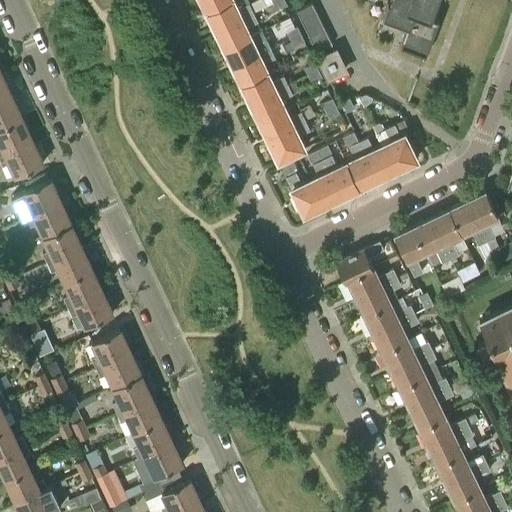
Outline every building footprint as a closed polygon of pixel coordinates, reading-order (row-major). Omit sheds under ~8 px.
[(201,0),(206,9),(224,0),(201,0)] [(224,0),(206,9),(215,29),(253,11),(247,0),(224,0)] [(287,4),(285,0),(275,0),(273,1),(253,11),(257,18),(287,4)] [(389,0),(387,0),(381,19),(406,29),(400,44),(426,54),(439,18),(431,16),(436,0),(389,0)] [(331,42),(311,1),(296,8),(316,50),(331,42)] [(215,29),(224,47),(250,35),(246,26),(258,20),(257,18),(253,11),(215,29)] [(287,30),(290,38),(301,32),(297,25),(287,30)] [(271,47),(266,38),(262,29),(250,35),(224,47),(233,65),(271,47)] [(305,40),(301,32),(290,38),(294,45),(305,40)] [(282,44),(286,51),(294,47),(290,40),(282,44)] [(233,65),(241,83),(267,71),(263,62),(275,56),(271,47),(233,65)] [(335,50),(320,57),(329,76),(344,69),(335,50)] [(315,61),(314,61),(304,66),(308,74),(319,69),(315,61)] [(312,81),(322,76),(319,69),(308,74),(312,81)] [(0,99),(13,94),(3,71),(0,72),(0,99)] [(250,101),(288,83),(283,74),(271,79),(267,71),(241,83),(250,101)] [(250,101),(259,119),(285,107),(280,98),(292,92),(288,83),(250,101)] [(0,127),(24,116),(13,94),(0,99),(0,127)] [(336,104),(332,96),(322,102),(325,109),(336,104)] [(341,100),(346,110),(354,107),(349,96),(341,100)] [(329,117),(339,111),(336,104),(325,109),(329,117)] [(267,137),(305,119),(313,115),(309,106),(301,110),(289,115),(285,107),(259,119),(267,137)] [(0,154),(34,139),(24,116),(0,127),(0,154)] [(278,159),(304,147),(298,134),(310,128),(305,119),(267,137),(278,159)] [(416,158),(411,148),(404,132),(401,134),(395,122),(385,127),(390,139),(382,143),(394,169),(416,158)] [(354,130),(343,135),(346,143),(357,137),(354,130)] [(394,169),(382,143),(373,147),(367,135),(358,140),(376,177),(394,169)] [(34,139),(0,154),(0,159),(2,165),(7,162),(14,176),(45,162),(34,139)] [(359,186),(376,177),(358,140),(348,145),(354,156),(346,161),(359,186)] [(327,143),(317,148),(321,156),(331,151),(327,143)] [(310,161),(321,156),(317,148),(307,153),(310,161)] [(322,158),(341,195),(359,186),(346,161),(337,165),(332,153),(322,158)] [(310,178),(323,203),(341,195),(322,158),(313,162),(319,174),(310,178)] [(293,160),(281,165),(285,173),(296,168),(293,160)] [(323,203),(310,178),(302,182),(296,170),(286,175),(304,213),(323,203)] [(62,199),(51,176),(13,194),(23,217),(26,216),(62,199)] [(498,215),(485,188),(466,197),(486,239),(494,235),(487,221),(498,215)] [(466,197),(448,206),(461,233),(472,228),(478,243),(486,239),(466,197)] [(62,199),(26,216),(30,225),(35,223),(41,236),(73,221),(62,199)] [(451,238),(461,233),(448,206),(430,215),(450,256),(458,253),(451,238)] [(430,215),(412,224),(425,251),(436,246),(443,260),(450,256),(430,215)] [(47,261),(83,244),(73,221),(41,236),(47,249),(42,251),(47,261)] [(412,224),(393,233),(407,260),(414,274),(422,270),(415,256),(425,251),(412,224)] [(511,239),(499,246),(494,235),(486,239),(497,261),(511,253),(511,239)] [(349,279),(374,267),(389,260),(379,239),(335,260),(345,281),(349,279)] [(83,244),(47,261),(51,270),(56,268),(62,281),(93,266),(83,244)] [(393,268),(389,260),(374,267),(349,279),(356,295),(396,276),(407,271),(403,263),(393,268)] [(93,266),(62,281),(68,293),(63,296),(67,306),(104,289),(93,266)] [(2,272),(5,280),(15,276),(12,268),(2,272)] [(396,276),(399,281),(409,276),(407,271),(396,276)] [(447,295),(461,288),(457,281),(453,283),(448,275),(439,279),(447,295)] [(5,280),(9,288),(19,283),(15,276),(5,280)] [(396,276),(356,295),(365,313),(390,301),(398,297),(393,287),(400,283),(399,281),(396,276)] [(104,289),(67,306),(72,315),(77,313),(83,326),(114,312),(104,289)] [(425,306),(432,303),(428,295),(421,298),(425,306)] [(0,301),(0,311),(13,306),(9,297),(0,301)] [(16,304),(26,325),(36,320),(26,299),(16,304)] [(365,313),(373,331),(414,312),(410,304),(395,311),(390,301),(365,313)] [(511,303),(480,319),(489,339),(478,345),(484,357),(495,352),(511,386),(511,303)] [(10,324),(20,319),(16,310),(6,315),(10,324)] [(418,319),(417,319),(414,312),(373,331),(382,349),(407,337),(402,327),(418,319)] [(24,328),(20,319),(10,324),(14,332),(24,328)] [(26,325),(30,332),(40,328),(36,320),(26,325)] [(96,366),(132,349),(121,326),(90,340),(96,354),(91,356),(96,366)] [(382,349),(391,367),(431,348),(428,340),(426,341),(421,330),(407,337),(382,349)] [(435,356),(431,348),(391,367),(400,385),(425,373),(420,363),(435,356)] [(132,349),(96,366),(100,375),(105,373),(111,386),(142,371),(132,349)] [(37,359),(33,351),(27,354),(31,362),(37,359)] [(47,363),(52,374),(60,370),(55,359),(47,363)] [(38,384),(48,380),(44,371),(34,375),(38,384)] [(142,371),(111,386),(117,399),(112,401),(116,411),(153,394),(142,371)] [(51,377),(55,386),(65,381),(61,373),(51,377)] [(408,403),(449,384),(445,376),(430,383),(425,373),(400,385),(408,403)] [(469,384),(465,376),(453,381),(457,390),(469,384)] [(42,393),(52,389),(48,380),(38,384),(42,393)] [(55,386),(55,387),(58,393),(68,389),(65,381),(55,386)] [(443,411),(442,409),(437,399),(452,392),(449,384),(408,403),(418,424),(443,411)] [(72,423),(76,430),(85,426),(82,418),(77,408),(85,404),(84,402),(98,397),(96,393),(65,407),(72,423)] [(132,431),(163,416),(153,394),(116,411),(121,420),(126,418),(132,431)] [(0,401),(0,427),(9,424),(3,411),(9,408),(5,399),(0,401)] [(443,411),(418,424),(428,444),(469,424),(477,420),(478,420),(478,419),(474,412),(449,424),(443,411)] [(58,427),(68,423),(64,414),(54,418),(58,427)] [(163,416),(132,431),(138,443),(133,446),(137,456),(174,439),(163,416)] [(62,436),(72,432),(68,423),(58,427),(62,436)] [(0,427),(0,454),(26,442),(22,434),(15,437),(9,424),(0,427)] [(428,444),(437,462),(476,443),(472,434),(474,433),(469,424),(428,444)] [(89,433),(85,426),(76,430),(86,453),(95,449),(89,434),(89,433)] [(142,465),(147,463),(153,476),(184,462),(174,439),(137,456),(142,465)] [(26,442),(0,454),(0,466),(5,478),(29,467),(23,454),(30,451),(26,442)] [(437,462),(445,480),(486,461),(499,454),(495,445),(483,452),(478,442),(476,443),(437,462)] [(74,462),(78,471),(88,466),(84,458),(74,462)] [(490,468),(486,461),(445,480),(454,498),(479,486),(474,476),(490,468)] [(96,475),(106,470),(103,463),(93,467),(96,475)] [(93,476),(88,466),(78,471),(83,480),(93,476)] [(5,478),(16,500),(46,486),(42,477),(35,480),(29,467),(5,478)] [(107,469),(106,470),(96,475),(110,505),(121,500),(107,469)] [(191,476),(177,482),(173,475),(142,490),(145,497),(160,490),(166,504),(161,506),(163,511),(173,511),(202,499),(191,476)] [(46,486),(16,500),(21,511),(48,511),(50,511),(61,506),(51,484),(46,486)] [(96,485),(75,495),(80,505),(101,496),(96,485)] [(454,498),(460,511),(471,511),(503,497),(499,489),(484,496),(479,486),(454,498)] [(507,504),(503,497),(471,511),(491,511),(492,511),(507,504)] [(114,511),(123,511),(125,511),(132,508),(127,498),(112,505),(114,511)] [(207,511),(202,499),(173,511),(207,511)]
